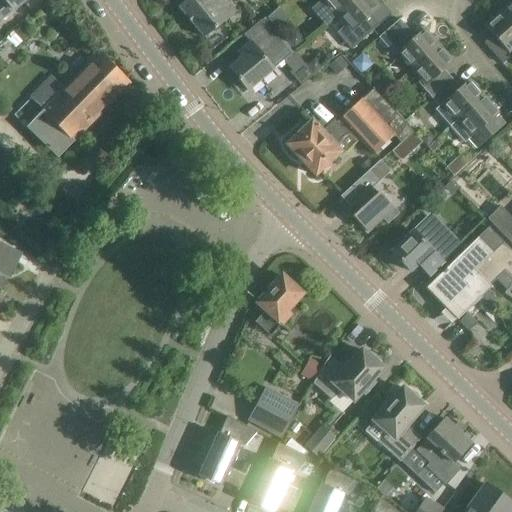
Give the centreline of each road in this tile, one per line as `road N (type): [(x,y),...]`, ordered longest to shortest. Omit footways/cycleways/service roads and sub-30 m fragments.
road 1 (residential): [(156,496),(245,274),(289,221)]
road 2 (secondary): [(289,221),(236,167),(108,0)]
road 3 (secondary): [(478,406),(289,221)]
